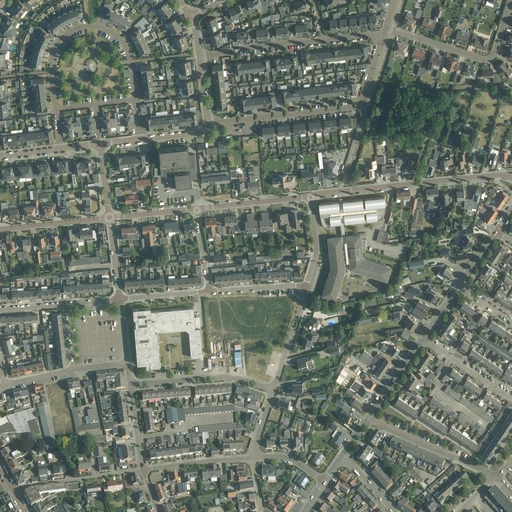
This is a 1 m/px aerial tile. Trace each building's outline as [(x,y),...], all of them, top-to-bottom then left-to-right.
[(149,0),(148,1),(153,5),(152,6),(154,8),(158,4),(156,1),(157,0),(149,0)] [(251,10),(256,7),(252,0),(247,0),(248,1),(247,1),(249,6),(246,8),(248,13),(252,12),(251,10)] [(252,0),(256,7),(259,6),(261,9),(267,6),(263,0),(260,0),(260,1),(259,0),(252,0)] [(305,0),(303,0),(293,3),(294,10),(293,10),(294,14),(301,12),(300,8),(307,6),(306,4),(306,3),(305,0)] [(29,9),(31,7),(25,2),(23,4),(19,1),(18,2),(15,4),(16,5),(15,6),(24,12),(26,10),(27,11),(29,9)] [(155,10),(159,14),(168,7),(168,6),(166,3),(165,4),(165,3),(160,6),(158,4),(154,8),(155,10)] [(234,8),(239,16),(241,15),(242,17),(248,13),(246,8),(242,10),(240,5),(238,5),(235,6),(235,7),(234,8)] [(20,17),(24,12),(15,6),(14,6),(12,9),(12,10),(16,14),(14,16),(19,20),(21,18),(20,17)] [(77,19),(81,18),(81,17),(83,16),(82,11),(82,10),(81,7),(74,9),(77,18),(77,19)] [(162,19),(164,21),(169,18),(168,15),(172,12),(171,11),(172,10),(170,8),(169,8),(168,7),(159,14),(162,19)] [(233,19),(239,16),(234,8),(233,8),(233,7),(230,9),(230,10),(229,10),(232,15),(228,17),(230,20),(231,22),(234,21),(233,19)] [(111,21),(111,20),(115,11),(109,8),(107,11),(107,12),(105,17),(107,18),(107,19),(111,21)] [(68,11),(71,20),(77,18),(74,9),(68,11)] [(422,26),(429,28),(429,29),(433,30),(436,21),(438,16),(440,17),(442,10),(438,9),(436,16),(434,21),(424,18),(422,26)] [(62,14),(66,22),(71,20),(68,11),(62,14)] [(111,20),(116,22),(121,14),(115,11),(111,20)] [(333,14),(334,20),(330,20),(330,21),(329,21),(330,25),(331,25),(331,31),(333,30),(333,31),(336,31),(336,30),(338,30),(337,24),(340,23),(340,19),(339,12),(333,14)] [(367,20),(370,20),(369,16),(369,13),(366,14),(366,15),(360,16),(360,21),(361,27),(362,27),(363,28),(366,27),(366,26),(367,26),(367,20)] [(404,19),(403,22),(404,22),(404,23),(403,23),(404,23),(413,26),(414,27),(414,26),(416,20),(416,19),(412,18),(413,15),(407,13),(406,16),(405,19),(404,19)] [(56,17),(62,25),(66,22),(62,14),(56,17)] [(116,22),(121,25),(126,18),(121,14),(116,22)] [(369,16),(370,20),(371,26),(372,26),(376,26),(376,25),(377,25),(377,19),(380,19),(381,14),(369,16)] [(350,17),(350,22),(351,28),(353,28),(353,29),(356,28),(358,27),(357,21),(360,21),(360,16),(359,15),(356,15),(356,16),(350,17)] [(19,20),(14,16),(12,19),(8,16),(7,17),(6,17),(5,20),(5,21),(5,22),(13,26),(14,26),(14,27),(15,27),(18,22),(19,20)] [(347,19),(340,19),(340,23),(341,29),(343,29),(343,30),(346,30),(346,29),(348,29),(347,22),(350,22),(350,17),(350,16),(346,16),(347,19)] [(62,25),(56,17),(51,22),(57,29),(62,25)] [(207,23),(207,26),(218,23),(216,17),(207,20),(207,23)] [(132,22),(126,18),(121,25),(120,26),(124,29),(124,28),(126,29),(130,25),(130,24),(132,22)] [(171,21),(169,18),(164,21),(165,23),(167,22),(170,28),(178,24),(178,23),(179,22),(177,19),(176,19),(176,18),(171,21)] [(301,22),(301,23),(303,34),(304,34),(304,35),(307,34),(307,33),(309,33),(308,28),(312,27),(311,21),(301,22)] [(7,29),(6,32),(12,34),(13,32),(11,32),(14,27),(14,26),(13,26),(5,22),(4,22),(2,25),(3,26),(2,27),(7,29)] [(58,29),(57,29),(51,22),(46,26),(48,28),(48,29),(49,29),(52,33),(54,31),(55,32),(58,29)] [(292,30),(291,22),(285,23),(285,25),(282,26),(283,36),(284,36),(284,37),(288,37),(288,36),(289,36),(288,30),(292,30)] [(302,34),(303,34),(301,23),(296,24),(295,22),(291,22),(292,30),(296,29),(297,35),(298,35),(302,35),(302,34)] [(210,31),(214,30),(219,28),(218,23),(207,26),(208,29),(209,28),(210,31)] [(450,35),(453,28),(449,26),(442,23),(438,34),(445,37),(446,33),(450,35)] [(170,34),(171,36),(177,34),(176,31),(181,29),(180,28),(181,27),(179,24),(178,24),(170,28),(169,28),(171,33),(170,34)] [(283,36),(282,26),(282,25),(272,26),(273,32),(277,32),(277,37),(279,37),(279,38),(282,37),(282,36),(283,36)] [(273,32),(272,26),(268,26),(268,27),(262,28),(264,39),(265,39),(268,39),(268,38),(269,38),(269,33),(273,32)] [(133,40),(134,39),(142,34),(138,28),(136,30),(135,30),(130,33),(132,36),(131,36),(133,40)] [(253,34),(252,28),(248,29),(249,30),(243,30),(244,41),(245,41),(245,42),(249,41),(249,40),(250,40),(249,34),(253,34)] [(264,39),(262,28),(257,29),(257,28),(252,28),(253,34),(257,33),(258,39),(259,39),(259,40),(263,40),(262,39),(264,39)] [(48,42),(50,38),(49,38),(50,35),(46,32),(45,32),(42,30),(39,36),(47,41),(48,42)] [(244,41),(243,30),(237,31),(237,30),(233,31),(233,33),(234,37),(238,36),(238,42),(240,42),(243,42),(243,41),(244,41)] [(458,31),(457,35),(455,39),(459,41),(459,40),(467,42),(469,34),(470,33),(469,33),(469,34),(466,33),(466,32),(461,30),(461,32),(458,31)] [(13,35),(12,34),(6,32),(5,35),(0,33),(0,39),(8,42),(9,39),(11,40),(12,37),(13,35)] [(212,41),(222,38),(221,32),(211,35),(212,38),(211,38),(212,41)] [(142,34),(134,39),(137,44),(145,40),(142,34)] [(175,44),(185,41),(184,40),(185,40),(184,37),(183,36),(178,37),(177,34),(171,36),(172,39),(173,44),(175,44)] [(477,47),(485,50),(487,42),(488,39),(482,37),(481,40),(476,38),(478,35),(474,34),(471,42),(475,43),(474,45),(477,46),(477,47)] [(44,46),(47,41),(39,36),(36,42),(44,46)] [(214,46),(225,43),(223,37),(222,38),(212,41),(212,43),(213,43),(214,46)] [(137,44),(139,49),(148,46),(145,40),(137,44)] [(185,43),(185,41),(175,44),(173,44),(175,50),(186,47),(186,46),(187,46),(186,42),(185,43)] [(400,54),(401,51),(405,52),(404,55),(407,56),(409,50),(406,49),(408,45),(398,41),(395,49),(394,52),(400,54)] [(42,51),(44,46),(36,42),(33,48),(42,51)] [(148,46),(139,49),(138,49),(139,53),(140,53),(141,55),(146,53),(147,54),(147,53),(150,52),(148,46)] [(367,46),(361,46),(362,56),(362,57),(368,56),(367,51),(371,51),(371,46),(367,47),(367,46)] [(415,47),(412,56),(415,56),(414,58),(420,60),(420,58),(423,59),(426,50),(415,47)] [(32,55),(41,57),(42,51),(33,48),(32,55)] [(311,63),(310,52),(304,53),(305,62),(302,62),(303,68),(306,68),(305,66),(311,66),(311,63)] [(435,65),(439,66),(442,56),(432,52),(429,62),(427,67),(433,69),(435,65)] [(275,68),(272,68),(273,74),(276,74),(275,71),(278,71),(278,68),(281,68),(280,58),(274,58),(274,62),(275,68)] [(447,61),(446,64),(447,64),(446,68),(454,70),(454,69),(458,70),(460,63),(456,62),(457,60),(449,58),(448,61),(447,61)] [(504,61),(498,67),(506,76),(508,75),(509,76),(510,76),(511,74),(511,72),(511,70),(509,67),(510,67),(508,64),(507,64),(504,61)] [(478,67),(466,64),(464,71),(475,75),(478,67)] [(179,78),(185,77),(185,73),(190,72),(190,71),(191,71),(191,67),(190,68),(190,66),(179,68),(178,68),(179,78)] [(493,70),(483,70),(483,77),(493,77),(493,83),(501,82),(497,74),(493,74),(493,70)] [(180,88),(181,88),(192,86),(192,85),(193,85),(192,81),(191,82),(191,80),(186,81),(185,77),(179,78),(180,88)] [(192,87),(192,86),(181,88),(182,93),(181,93),(181,97),(188,97),(187,93),(193,92),(192,91),(193,90),(193,87),(192,87)] [(288,99),(287,90),(287,88),(281,89),(281,86),(278,87),(279,93),(281,93),(282,101),(289,100),(288,99)] [(7,88),(0,89),(0,95),(1,95),(2,99),(8,98),(9,98),(8,91),(6,91),(6,89),(7,88)] [(0,108),(8,108),(7,102),(9,102),(8,101),(10,100),(10,98),(9,98),(8,98),(2,99),(2,103),(0,102),(0,108)] [(8,108),(0,108),(0,114),(4,114),(4,118),(12,118),(11,111),(8,111),(8,108)] [(118,112),(116,112),(117,122),(134,120),(133,114),(130,114),(129,111),(123,111),(124,117),(118,118),(118,112)] [(117,122),(116,112),(114,113),(115,118),(109,119),(109,113),(103,114),(103,117),(100,118),(101,124),(117,122)] [(79,117),(78,117),(79,127),(95,125),(94,118),(91,119),(91,115),(85,116),(85,122),(80,122),(79,117)] [(62,129),(79,127),(78,117),(76,117),(77,123),(71,123),(70,118),(64,119),(65,122),(62,122),(62,129)] [(347,129),(347,126),(346,117),(343,117),(343,118),(340,118),(341,121),(338,122),(339,127),(341,127),(342,130),(347,129)] [(356,118),(351,118),(351,117),(349,117),(346,117),(347,126),(352,126),(352,128),(356,128),(357,124),(356,118)] [(333,118),(330,119),(331,128),(339,127),(338,122),(336,122),(336,119),(333,119),(333,118)] [(332,131),(331,128),(330,119),(327,119),(327,120),(325,120),(325,123),(323,123),(324,129),(326,129),(326,132),(332,131)] [(134,127),(134,120),(117,122),(118,132),(120,132),(119,126),(125,126),(126,131),(132,130),(131,127),(134,127)] [(318,120),(315,121),(316,130),(316,131),(316,133),(321,132),(321,130),(324,129),(323,123),(321,124),(320,121),(318,121),(318,120)] [(316,130),(315,121),(312,121),(312,122),(309,122),(310,125),(307,125),(308,131),(310,131),(311,132),(316,131),(316,130)] [(117,122),(101,124),(102,131),(105,130),(105,134),(111,133),(110,127),(116,127),(117,132),(118,132),(117,122)] [(301,133),(299,122),(296,123),(296,124),(294,124),(294,127),(292,127),(293,133),(295,133),(295,136),(301,136),(301,133)] [(307,125),(305,126),(305,123),(302,123),(302,122),(299,122),(301,133),(306,133),(306,131),(308,131),(307,125)] [(279,129),(276,129),(277,135),(285,134),(284,124),(281,125),(281,126),(278,126),(279,129)] [(290,133),(293,133),(292,127),(290,127),(289,124),(287,125),(287,124),(284,124),(285,134),(285,136),(291,136),(290,133)] [(96,131),(95,125),(79,127),(80,137),(82,136),(81,131),(87,130),(87,136),(93,135),(93,132),(96,131)] [(269,136),(268,126),(265,126),(265,127),(263,128),(263,131),(260,131),(261,137),(264,136),(264,138),(270,137),(269,136)] [(277,135),(276,129),(274,129),(274,126),(271,127),(271,126),(268,126),(269,136),(277,135)] [(80,137),(79,127),(62,129),(63,135),(66,135),(67,138),(73,137),(72,132),(78,131),(78,137),(80,137)] [(460,131),(457,130),(454,140),(459,141),(460,137),(462,131),(460,131)] [(201,156),(206,156),(204,144),(198,145),(198,152),(201,151),(201,156)] [(195,154),(193,154),(193,155),(189,155),(188,146),(158,150),(160,165),(161,176),(168,177),(168,176),(174,177),(175,189),(192,187),(191,178),(195,178),(196,179),(197,179),(195,154)] [(491,158),(489,165),(494,167),(499,150),(493,148),(490,157),(491,158)] [(433,174),(435,169),(435,167),(438,157),(440,151),(436,150),(434,156),(433,160),(430,159),(429,165),(430,166),(428,172),(433,174)] [(479,154),(474,153),(473,158),(472,162),(481,165),(482,160),(484,153),(480,152),(479,154)] [(453,163),(452,158),(454,158),(453,153),(447,154),(448,159),(441,160),(441,164),(440,164),(441,169),(448,168),(448,164),(450,163),(450,164),(453,163)] [(374,171),(374,166),(377,166),(377,165),(378,164),(377,157),(377,155),(375,155),(376,161),(368,162),(368,168),(365,168),(366,177),(375,176),(374,171)] [(385,165),(385,162),(384,156),(378,157),(379,164),(382,164),(382,165),(383,175),(386,175),(386,176),(390,175),(390,174),(389,164),(385,165)] [(400,161),(399,158),(396,158),(397,164),(396,164),(389,164),(390,174),(397,174),(396,167),(400,166),(400,161)] [(325,160),(326,173),(328,173),(328,175),(338,174),(338,169),(339,169),(338,164),(337,161),(330,162),(329,159),(325,160)] [(408,160),(408,163),(408,167),(404,167),(405,173),(413,172),(411,159),(408,160)] [(63,161),(61,161),(62,174),(63,174),(62,172),(68,172),(68,173),(72,173),(71,166),(68,166),(67,160),(63,161)] [(53,175),(62,174),(61,161),(59,161),(55,162),(55,168),(52,168),(53,175)] [(80,173),(80,172),(81,172),(79,161),(73,162),(75,174),(72,174),(73,184),(76,184),(75,177),(81,177),(80,173)] [(53,175),(52,168),(49,169),(49,163),(48,163),(47,162),(44,162),(44,163),(42,163),(44,176),(53,175)] [(35,177),(44,176),(42,163),(41,164),(41,163),(37,163),(37,164),(36,164),(37,170),(34,170),(35,177)] [(25,165),(24,166),(26,178),(35,177),(34,170),(31,171),(30,165),(29,165),(29,164),(25,165)] [(317,164),(312,165),(311,165),(311,170),(301,171),(302,180),(311,179),(311,183),(318,182),(318,181),(324,180),(323,173),(318,173),(318,169),(317,169),(317,164)] [(25,178),(26,178),(24,166),(23,166),(23,165),(19,165),(19,166),(18,166),(19,172),(16,173),(16,179),(17,180),(20,180),(19,178),(25,177),(25,178)] [(8,168),(6,168),(7,180),(7,178),(10,177),(11,180),(16,179),(16,173),(13,173),(12,167),(8,167),(8,168)] [(260,188),(259,181),(255,181),(255,176),(254,176),(253,168),(248,169),(249,177),(250,181),(247,182),(248,189),(260,188)] [(242,177),(242,174),(237,175),(236,169),(230,170),(231,179),(239,178),(239,182),(236,182),(237,191),(243,190),(243,186),(244,186),(242,177)] [(228,171),(221,172),(222,182),(229,181),(228,171)] [(202,184),(209,183),(207,173),(200,174),(202,184)] [(279,178),(273,179),(273,181),(274,186),(280,185),(280,186),(289,185),(289,183),(295,182),(295,177),(294,175),(288,176),(288,175),(279,176),(279,178)] [(136,184),(130,185),(132,202),(138,201),(136,184)] [(132,202),(130,185),(115,187),(116,196),(125,195),(125,202),(132,202)] [(469,205),(468,209),(471,210),(472,205),(477,207),(482,188),(477,187),(475,194),(474,193),(472,200),(470,199),(469,205)] [(493,195),(504,202),(508,196),(503,192),(501,196),(498,194),(495,192),(495,191),(494,191),(496,189),(493,187),(491,189),(490,188),(488,191),(493,194),(493,195)] [(89,192),(89,189),(87,189),(88,192),(81,193),(82,199),(86,199),(87,205),(84,205),(85,206),(85,213),(91,212),(90,205),(91,205),(90,198),(89,192)] [(401,206),(404,206),(403,199),(411,198),(410,191),(405,191),(397,192),(397,198),(397,201),(401,201),(401,206)] [(457,192),(457,197),(458,199),(458,203),(461,203),(461,199),(465,199),(464,191),(457,192)] [(500,208),(504,202),(493,195),(489,192),(487,194),(491,197),(492,197),(494,198),(494,199),(496,201),(494,204),(500,208)] [(364,213),(367,213),(367,221),(374,220),(374,219),(377,218),(377,220),(382,219),(386,206),(385,197),(378,198),(378,199),(372,200),(372,198),(365,199),(366,207),(364,207),(364,213)] [(34,205),(23,206),(24,216),(35,215),(35,209),(39,208),(38,198),(34,199),(34,205)] [(365,221),(364,213),(364,207),(363,199),(356,200),(356,201),(350,202),(350,201),(343,201),(343,203),(339,203),(339,202),(332,202),(332,204),(329,204),(327,204),(326,203),(319,204),(320,204),(320,212),(321,220),(323,224),(326,228),(329,225),(329,223),(334,223),(334,224),(341,224),(342,236),(345,236),(344,221),(345,221),(345,223),(352,222),(352,221),(358,220),(358,222),(365,221)] [(68,213),(67,205),(69,204),(69,201),(63,201),(63,203),(64,207),(60,207),(60,213),(61,213),(61,214),(65,214),(64,213),(68,213)] [(2,213),(8,212),(9,217),(19,216),(18,209),(8,210),(7,202),(1,203),(2,213)] [(56,211),(55,203),(51,203),(47,204),(47,206),(42,206),(42,215),(47,215),(49,215),(49,214),(53,214),(53,211),(56,211)] [(478,207),(486,212),(487,210),(479,204),(478,207)] [(486,212),(478,207),(478,210),(484,214),(483,215),(486,217),(484,220),(490,223),(494,217),(488,213),(486,212)] [(488,213),(494,217),(498,211),(492,207),(488,213)] [(291,215),(292,227),(300,226),(298,209),(290,210),(291,215)] [(265,213),(266,229),(266,232),(273,231),(271,219),(268,219),(268,212),(265,213)] [(283,213),(276,214),(277,219),(277,223),(282,222),(284,222),(284,224),(285,224),(286,231),(292,230),(291,224),(290,219),(287,220),(286,213),(283,213)] [(252,235),(252,234),(252,230),(250,214),(247,215),(247,221),(242,222),(243,231),(246,231),(246,236),(252,235)] [(484,221),(477,216),(476,220),(475,220),(474,222),(480,226),(484,221)] [(191,232),(191,235),(196,234),(194,221),(187,222),(187,224),(183,225),(184,230),(185,233),(191,232)] [(172,235),(172,230),(171,222),(164,223),(165,231),(166,235),(168,234),(168,236),(172,235)] [(97,229),(98,233),(100,233),(101,240),(99,241),(100,246),(106,245),(106,240),(105,240),(104,224),(98,225),(98,229),(97,229)] [(155,224),(148,225),(149,232),(150,237),(151,245),(153,245),(152,235),(156,235),(156,233),(160,233),(159,227),(155,227),(155,224)] [(147,237),(147,241),(148,245),(151,245),(150,237),(149,232),(148,225),(142,226),(143,233),(146,232),(147,237)] [(87,241),(97,240),(95,230),(94,230),(95,231),(93,231),(91,226),(85,227),(86,238),(87,241)] [(86,238),(85,227),(79,227),(80,233),(77,233),(77,232),(77,233),(78,242),(84,241),(84,238),(86,238)] [(121,235),(117,235),(118,239),(128,238),(127,227),(121,228),(121,235)] [(127,227),(128,238),(129,243),(132,243),(131,237),(135,237),(135,239),(139,239),(137,227),(134,228),(134,227),(127,227)] [(71,228),(66,229),(67,239),(69,239),(69,241),(72,241),(73,247),(77,247),(77,242),(78,242),(77,233),(72,234),(71,228)] [(460,239),(459,240),(459,242),(461,244),(460,244),(467,249),(469,245),(471,246),(473,242),(472,241),(473,240),(470,238),(472,235),(472,233),(474,233),(473,229),(465,230),(466,234),(465,234),(463,234),(460,239)] [(11,234),(5,235),(6,242),(9,242),(10,249),(14,248),(13,241),(11,241),(11,234)] [(50,251),(51,257),(61,256),(59,239),(58,239),(58,235),(51,236),(52,237),(47,238),(48,246),(54,245),(54,250),(50,251)] [(345,236),(342,236),(330,238),(331,243),(329,243),(330,254),(331,267),(324,290),(326,291),(324,296),(336,299),(337,295),(338,295),(340,291),(339,290),(345,269),(345,263),(350,262),(351,269),(378,278),(378,279),(382,280),(382,279),(388,281),(392,268),(363,259),(363,251),(365,251),(364,245),(364,240),(361,240),(361,235),(345,236)] [(37,237),(38,242),(38,246),(42,245),(42,249),(46,248),(45,241),(44,241),(44,237),(37,237)] [(30,246),(30,243),(30,238),(22,239),(23,250),(27,249),(27,246),(30,246)] [(496,248),(504,253),(505,254),(508,249),(505,247),(507,245),(504,243),(502,245),(500,243),(496,248)] [(493,254),(500,259),(504,253),(496,248),(493,254)] [(248,255),(249,260),(249,263),(256,262),(256,257),(255,253),(253,253),(253,255),(248,255)] [(455,256),(457,264),(457,263),(457,262),(460,261),(460,262),(464,261),(464,260),(469,259),(468,254),(455,256)] [(490,258),(494,261),(497,263),(500,259),(493,254),(490,258)] [(424,261),(409,263),(410,269),(425,267),(424,261)] [(503,265),(501,269),(507,272),(511,266),(508,263),(505,267),(503,265)] [(483,269),(494,276),(495,273),(491,270),(492,268),(486,264),(483,269)] [(196,266),(196,274),(194,274),(194,277),(195,284),(201,284),(201,277),(203,277),(201,265),(196,266)] [(293,268),(293,271),(294,277),(297,277),(298,278),(301,278),(301,277),(300,267),(293,268)] [(452,273),(448,270),(446,268),(443,272),(440,270),(438,273),(440,275),(444,277),(445,276),(448,279),(452,273)] [(493,276),(494,276),(483,269),(479,274),(481,275),(479,277),(481,279),(480,281),(483,282),(485,278),(488,280),(491,275),(493,276)] [(63,285),(63,288),(64,293),(66,293),(66,294),(67,294),(70,294),(71,293),(71,292),(70,285),(69,278),(69,276),(69,273),(62,274),(60,274),(61,279),(64,279),(65,279),(65,280),(66,285),(63,285)] [(503,281),(509,285),(511,281),(506,277),(503,281)] [(428,299),(432,302),(437,295),(434,294),(436,291),(432,288),(429,286),(425,291),(430,295),(428,299)] [(0,293),(0,299),(0,300),(6,300),(6,296),(10,296),(9,287),(2,288),(2,293),(0,293)] [(411,287),(409,293),(418,297),(421,291),(411,287)] [(499,299),(504,292),(505,291),(500,287),(497,290),(494,296),(499,299)] [(507,293),(504,292),(499,299),(504,303),(508,298),(505,296),(507,293)] [(413,305),(425,313),(429,306),(425,303),(424,304),(419,300),(417,304),(414,303),(413,305)] [(458,309),(459,308),(465,312),(469,305),(464,301),(463,303),(460,302),(458,300),(454,306),(458,309)] [(425,313),(413,305),(412,306),(414,308),(411,312),(416,315),(421,318),(425,313)] [(475,309),(469,305),(465,312),(470,315),(469,317),(472,318),(471,320),(473,321),(474,321),(477,316),(475,314),(476,313),(473,311),(475,309)] [(328,315),(344,312),(343,306),(327,310),(328,315)] [(148,369),(149,367),(160,366),(159,360),(158,360),(157,355),(159,355),(158,343),(156,343),(156,337),(157,337),(157,332),(166,331),(166,330),(172,329),(172,330),(183,330),(183,328),(186,328),(186,330),(188,331),(188,332),(190,332),(190,334),(189,334),(190,346),(191,345),(192,351),(190,351),(191,357),(200,357),(200,358),(202,359),(203,357),(203,352),(202,352),(200,329),(201,329),(200,319),(194,319),(193,308),(187,308),(187,310),(182,310),(182,309),(170,310),(170,311),(165,311),(164,310),(153,311),(153,312),(151,313),(150,308),(144,308),(144,309),(138,309),(133,309),(133,319),(135,319),(135,323),(134,323),(134,327),(136,327),(136,333),(135,333),(135,341),(137,341),(137,347),(136,347),(136,355),(138,354),(138,360),(137,360),(137,364),(146,364),(146,367),(148,369)] [(460,318),(458,317),(452,313),(449,318),(454,322),(456,323),(458,321),(460,318)] [(473,321),(472,324),(471,325),(474,327),(476,323),(479,325),(480,323),(483,325),(488,317),(482,314),(480,318),(477,316),(474,321),(473,321)] [(322,320),(312,317),(311,320),(310,319),(308,326),(312,328),(311,330),(318,332),(319,330),(322,320)] [(407,325),(409,327),(413,330),(418,324),(411,319),(408,317),(405,321),(409,323),(407,325)] [(454,322),(449,318),(445,323),(451,327),(454,322)] [(488,326),(493,329),(497,324),(492,320),(488,326)] [(451,327),(445,323),(442,328),(449,333),(451,331),(453,328),(451,327)] [(502,327),(497,324),(493,329),(498,333),(502,327)] [(507,331),(502,327),(498,333),(504,336),(507,331)] [(396,335),(396,334),(402,333),(399,337),(403,339),(404,338),(406,340),(411,333),(407,330),(405,328),(404,330),(403,329),(403,328),(390,330),(391,334),(390,334),(391,337),(396,335)] [(452,336),(449,334),(449,333),(442,328),(438,333),(446,338),(447,336),(451,339),(449,341),(453,343),(456,338),(453,336),(452,336)] [(309,333),(308,338),(304,337),(302,345),(309,347),(312,340),(316,341),(317,335),(318,332),(311,330),(310,333),(309,333)] [(511,334),(507,331),(504,336),(502,339),(504,340),(505,338),(509,340),(511,334)] [(465,334),(463,336),(461,340),(463,342),(459,348),(465,351),(469,344),(466,342),(468,340),(466,339),(468,336),(465,334)] [(10,338),(9,338),(8,336),(2,337),(4,346),(13,344),(12,338),(10,339),(10,338)] [(15,350),(13,344),(4,346),(7,356),(12,355),(11,351),(15,350)] [(380,349),(384,352),(388,355),(390,352),(395,356),(399,350),(394,346),(391,349),(384,344),(380,349)] [(329,348),(330,355),(343,352),(342,346),(339,347),(339,346),(329,348)] [(478,352),(472,348),(469,354),(474,357),(478,352)] [(358,359),(361,360),(366,352),(364,350),(362,353),(358,359)] [(429,360),(429,359),(432,355),(427,351),(423,356),(429,360)] [(366,352),(361,360),(363,362),(369,354),(366,352)] [(383,363),(388,367),(392,361),(381,354),(381,355),(377,352),(374,357),(378,359),(380,357),(384,360),(383,363)] [(483,355),(478,352),(474,357),(479,361),(483,355)] [(363,362),(366,364),(371,356),(369,354),(363,362)] [(488,359),(483,355),(479,361),(484,364),(488,359)] [(39,362),(36,362),(38,370),(44,369),(43,361),(42,356),(38,357),(39,362)] [(298,363),(300,371),(305,369),(308,369),(307,365),(313,364),(310,356),(304,358),(299,359),(297,360),(298,363)] [(371,356),(366,364),(368,366),(374,357),(371,356)] [(429,360),(423,356),(420,361),(425,365),(429,360)] [(31,371),(38,370),(36,362),(35,358),(32,359),(33,363),(30,364),(31,371)] [(493,362),(488,359),(484,364),(489,368),(493,362)] [(31,371),(30,364),(29,360),(23,362),(25,373),(31,371)] [(425,365),(420,361),(416,366),(424,371),(426,369),(424,367),(425,365)] [(17,367),(19,374),(25,373),(23,362),(20,362),(17,363),(17,367)] [(384,372),(388,367),(383,363),(381,362),(379,364),(378,367),(379,368),(384,372)] [(494,371),(498,366),(493,362),(489,368),(494,371)] [(12,376),(19,374),(17,367),(15,367),(14,364),(10,365),(12,376)] [(335,373),(339,375),(344,366),(341,364),(339,368),(338,368),(335,373)] [(377,371),(375,373),(381,377),(384,372),(379,368),(378,367),(374,364),(372,368),(377,371)] [(503,369),(498,366),(494,371),(499,375),(503,369)] [(504,372),(502,376),(507,380),(511,374),(511,372),(511,370),(507,368),(505,371),(504,372)] [(451,376),(454,378),(458,372),(453,369),(449,374),(447,373),(442,380),(444,382),(447,377),(449,379),(451,376)] [(115,387),(115,390),(115,391),(116,390),(125,389),(125,386),(123,371),(113,372),(114,381),(115,384),(115,387)] [(113,372),(105,373),(106,382),(106,391),(115,390),(115,387),(115,384),(114,381),(113,372)] [(428,379),(429,380),(432,382),(435,377),(435,376),(435,375),(431,372),(426,378),(428,379)] [(463,376),(458,372),(454,378),(459,381),(463,376)] [(104,388),(103,382),(106,382),(105,373),(96,374),(97,383),(99,383),(100,388),(104,388)] [(420,386),(422,383),(422,384),(426,378),(418,373),(419,374),(417,377),(411,373),(408,378),(420,386)] [(368,386),(372,389),(377,383),(366,376),(364,379),(370,383),(368,386)] [(418,389),(420,386),(408,378),(405,383),(410,386),(408,390),(407,389),(414,394),(418,389)] [(461,383),(459,385),(455,392),(457,393),(458,393),(459,392),(462,387),(464,388),(466,386),(468,387),(472,382),(467,378),(464,382),(463,384),(461,383)] [(83,383),(84,388),(88,388),(88,389),(88,391),(90,400),(94,399),(90,381),(83,383)] [(61,389),(60,382),(46,385),(48,394),(54,393),(53,390),(56,390),(61,389)] [(72,382),(67,383),(69,392),(70,392),(70,394),(71,395),(75,394),(72,382)] [(472,393),(473,391),(477,385),(472,382),(468,387),(466,390),(469,392),(469,391),(472,393)] [(289,394),(294,394),(303,393),(303,384),(297,384),(292,384),(293,387),(289,387),(289,394)] [(482,389),(477,385),(473,391),(472,393),(471,394),(474,395),(476,392),(478,394),(482,389)] [(42,404),(46,403),(44,393),(44,392),(43,386),(34,388),(35,393),(35,395),(40,393),(41,397),(42,397),(43,400),(42,400),(42,404)] [(241,397),(244,390),(237,388),(235,395),(238,396),(237,400),(240,401),(241,397)] [(20,391),(21,399),(28,397),(26,390),(20,391)] [(241,397),(247,399),(250,392),(244,390),(241,397)] [(11,400),(13,405),(16,404),(15,400),(21,399),(20,391),(13,393),(14,399),(11,400)] [(486,404),(486,403),(491,395),(490,394),(490,393),(488,391),(487,391),(487,392),(486,392),(482,397),(485,399),(483,402),(486,404)] [(256,394),(250,392),(247,399),(251,400),(250,404),(253,404),(254,401),(256,394)] [(254,401),(253,404),(256,406),(257,402),(260,403),(262,397),(256,394),(254,401)] [(496,398),(491,395),(486,403),(491,407),(493,404),(496,398)] [(353,396),(351,399),(349,402),(359,409),(363,403),(355,398),(353,396)] [(394,404),(399,408),(404,401),(399,397),(394,404)] [(338,398),(335,403),(342,407),(345,403),(338,398)] [(493,404),(491,407),(496,410),(494,413),(497,415),(503,406),(500,404),(502,402),(496,398),(493,404)] [(283,410),(288,411),(290,407),(293,408),(293,409),(299,411),(301,403),(300,403),(296,401),(294,405),(291,404),(291,403),(281,400),(278,408),(283,410)] [(404,411),(409,404),(404,401),(399,408),(404,411)] [(404,411),(410,415),(414,408),(409,404),(404,411)] [(343,413),(339,419),(348,425),(352,419),(349,417),(351,414),(344,408),(341,412),(343,413)] [(420,411),(414,408),(410,415),(415,418),(420,411)] [(0,430),(11,425),(27,423),(36,420),(34,409),(24,412),(14,415),(6,417),(1,420),(1,419),(0,419),(0,430)] [(418,416),(423,420),(428,413),(423,409),(418,416)] [(90,424),(93,424),(98,422),(95,410),(87,412),(88,416),(90,424)] [(167,419),(168,424),(178,423),(176,412),(176,411),(166,412),(167,419)] [(184,412),(183,411),(176,412),(178,423),(185,422),(184,412)] [(428,413),(423,420),(428,424),(433,417),(428,413)] [(253,425),(256,417),(246,414),(244,419),(247,420),(245,426),(250,428),(251,424),(253,425)] [(428,424),(434,427),(438,420),(433,417),(428,424)] [(128,424),(127,418),(120,419),(117,420),(117,423),(109,424),(109,427),(104,427),(104,431),(113,430),(114,430),(113,426),(120,425),(128,424)] [(39,432),(36,420),(27,423),(11,425),(0,430),(0,437),(2,436),(3,436),(12,435),(16,435),(39,432)] [(443,424),(438,420),(434,427),(439,431),(443,424)] [(502,425),(509,430),(511,425),(511,424),(506,420),(502,425)] [(449,427),(443,424),(439,431),(444,434),(447,430),(449,427)] [(499,431),(506,435),(509,430),(502,425),(499,431)] [(447,433),(452,436),(457,429),(452,426),(447,433)] [(315,429),(312,427),(305,440),(305,446),(309,446),(310,440),(315,429)] [(118,436),(122,435),(122,439),(129,438),(128,431),(124,432),(124,429),(114,430),(113,430),(113,435),(118,434),(118,436)] [(276,442),(276,437),(278,437),(277,434),(278,434),(277,431),(278,431),(278,429),(275,429),(275,431),(275,434),(269,435),(269,438),(271,438),(271,442),(267,442),(267,448),(275,448),(274,442),(276,442)] [(462,433),(457,429),(452,436),(457,440),(462,433)] [(499,431),(495,436),(502,440),(506,435),(499,431)] [(18,439),(18,443),(26,440),(40,436),(39,432),(16,435),(12,435),(3,436),(2,436),(0,437),(0,450),(4,448),(10,444),(8,440),(18,439)] [(376,432),(372,437),(379,442),(381,439),(382,440),(384,437),(376,432)] [(288,447),(288,442),(287,439),(290,439),(290,433),(285,433),(285,438),(284,438),(280,438),(280,441),(281,447),(288,447)] [(303,445),(303,440),(303,438),(301,438),(301,433),(297,433),(297,438),(296,438),(296,442),(293,442),(293,445),(293,450),(300,450),(300,445),(303,445)] [(346,438),(342,435),(339,433),(332,443),(334,444),(334,445),(339,448),(346,438)] [(467,436),(462,433),(457,440),(463,443),(467,436)] [(196,434),(192,435),(193,440),(195,454),(195,455),(198,455),(198,454),(201,453),(201,450),(202,450),(201,445),(197,445),(197,442),(197,441),(196,434)] [(182,456),(189,455),(188,448),(187,444),(184,444),(184,441),(183,438),(183,436),(180,437),(181,445),(181,449),(182,456)] [(472,440),(467,436),(463,443),(468,447),(472,440)] [(502,440),(495,436),(492,441),(499,446),(502,440)] [(379,442),(372,437),(368,443),(374,447),(373,449),(382,455),(383,453),(377,448),(378,446),(377,445),(379,442)] [(396,449),(399,442),(394,439),(390,447),(396,449)] [(229,444),(229,440),(222,441),(222,440),(219,440),(219,449),(223,449),(223,452),(230,451),(229,444)] [(478,443),(472,440),(468,447),(473,450),(478,443)] [(499,446),(492,441),(488,446),(495,451),(499,446)] [(402,452),(405,444),(399,442),(396,449),(402,452)] [(19,446),(18,443),(12,446),(12,447),(8,449),(1,453),(4,459),(10,456),(11,455),(10,452),(14,449),(19,446)] [(108,464),(103,464),(102,448),(101,448),(101,444),(95,445),(95,449),(94,449),(95,459),(98,458),(98,464),(99,472),(111,471),(110,465),(108,465),(108,464)] [(405,444),(402,452),(407,454),(411,447),(405,444)] [(488,446),(485,451),(492,456),(495,451),(488,446)] [(365,447),(361,453),(368,458),(370,454),(372,456),(373,454),(380,459),(382,455),(373,449),(372,452),(365,447)] [(413,457),(417,449),(411,447),(407,454),(413,457)] [(419,460),(422,452),(417,449),(413,457),(419,460)] [(157,459),(156,452),(155,452),(155,450),(152,450),(152,451),(149,452),(150,455),(148,456),(149,460),(150,460),(151,460),(157,459)] [(492,456),(485,451),(481,456),(481,457),(482,457),(488,461),(492,456)] [(11,455),(10,456),(11,457),(4,460),(7,465),(22,457),(26,455),(26,452),(17,452),(11,455)] [(422,452),(419,460),(425,462),(428,454),(422,452)] [(366,461),(368,458),(361,453),(357,459),(364,463),(363,464),(367,467),(370,463),(366,461)] [(312,463),(318,468),(325,458),(318,454),(312,463)] [(430,465),(434,457),(428,454),(425,462),(430,465)] [(436,467),(439,460),(434,457),(430,465),(436,467)] [(20,469),(18,465),(19,464),(19,463),(23,461),(22,458),(18,460),(16,461),(8,466),(11,473),(20,469)] [(438,472),(439,468),(442,470),(443,468),(445,463),(445,462),(439,460),(436,467),(435,470),(438,472)] [(69,470),(65,461),(61,462),(61,465),(53,466),(54,475),(65,473),(65,470),(69,470)] [(77,463),(79,471),(84,471),(84,470),(87,469),(87,470),(91,470),(90,461),(77,463)] [(371,472),(379,465),(376,463),(369,469),(371,472)] [(41,465),(37,465),(39,477),(47,476),(47,472),(50,472),(49,465),(41,466),(41,465)] [(11,473),(15,480),(23,476),(21,473),(22,473),(21,471),(24,470),(22,467),(20,469),(11,473)] [(263,467),(262,477),(283,477),(283,468),(279,468),(279,469),(276,469),(276,468),(270,468),(270,467),(263,467)] [(202,471),(202,476),(202,479),(220,478),(219,470),(216,470),(216,468),(209,468),(210,470),(202,471)] [(246,477),(247,477),(246,468),(236,468),(236,474),(241,474),(241,477),(238,477),(238,482),(242,482),(247,482),(246,477)] [(378,468),(375,471),(372,474),(375,478),(382,473),(378,468)] [(412,476),(411,476),(407,471),(403,476),(404,478),(400,482),(402,485),(412,476)] [(187,493),(186,484),(190,483),(190,479),(197,478),(197,477),(196,472),(184,473),(185,484),(182,484),(183,494),(187,493)] [(375,478),(379,482),(385,477),(382,473),(375,478)] [(26,474),(23,476),(15,480),(18,486),(23,485),(24,484),(24,483),(23,482),(29,479),(26,474)] [(168,479),(168,482),(169,486),(172,485),(176,484),(179,484),(178,479),(177,474),(171,475),(171,476),(167,476),(168,479)] [(340,479),(344,482),(346,484),(349,480),(351,482),(349,483),(354,488),(357,485),(351,478),(348,476),(347,477),(343,474),(340,479)] [(458,478),(464,484),(469,480),(463,474),(458,478)] [(138,481),(140,480),(139,475),(130,477),(131,477),(132,485),(139,484),(138,481)] [(304,489),(309,481),(303,477),(297,485),(304,489)] [(379,482),(383,486),(389,481),(385,477),(379,482)] [(464,484),(458,478),(454,482),(460,488),(464,484)] [(389,481),(383,486),(386,490),(393,485),(389,481)] [(31,507),(47,498),(52,496),(51,494),(55,494),(57,493),(67,492),(81,490),(80,482),(79,482),(80,487),(68,489),(67,484),(67,485),(64,486),(64,484),(35,488),(35,490),(33,491),(32,489),(24,493),(27,498),(25,498),(27,503),(29,502),(31,507)] [(104,489),(105,495),(113,494),(112,493),(122,492),(121,482),(121,483),(114,484),(114,483),(107,484),(108,488),(104,489)] [(155,488),(157,495),(165,493),(163,488),(169,486),(168,482),(159,485),(160,487),(155,488)] [(252,482),(247,483),(238,485),(240,491),(253,489),(252,482)] [(460,488),(454,482),(449,486),(455,493),(460,488)] [(347,494),(348,493),(350,491),(343,486),(343,487),(342,486),(337,483),(333,489),(335,491),(333,493),(338,496),(339,494),(338,492),(340,489),(347,494)] [(87,488),(87,493),(88,496),(88,498),(101,496),(99,485),(93,486),(93,488),(87,488)] [(394,491),(390,494),(395,500),(399,496),(404,491),(403,490),(405,488),(403,486),(401,488),(399,486),(394,491)] [(455,493),(449,486),(445,490),(450,497),(455,493)] [(290,501),(288,503),(285,501),(292,491),(288,488),(281,498),(279,501),(290,509),(294,503),(290,501)] [(362,488),(361,489),(357,492),(359,494),(355,498),(356,498),(353,500),(355,503),(360,498),(361,497),(366,492),(362,488)] [(484,498),(488,502),(496,511),(511,511),(511,508),(495,489),(484,498)] [(144,502),(145,503),(148,502),(147,499),(146,499),(144,492),(142,493),(141,490),(134,491),(133,491),(138,504),(144,502)] [(440,495),(446,501),(450,497),(445,490),(440,495)] [(370,496),(366,492),(361,497),(363,499),(362,500),(364,502),(365,501),(370,496)] [(166,497),(165,493),(157,495),(159,502),(165,501),(165,502),(169,501),(167,497),(166,497)] [(332,499),(341,505),(342,503),(345,505),(347,503),(342,499),(341,501),(335,497),(330,494),(329,494),(328,493),(328,494),(329,495),(328,497),(327,496),(325,498),(326,499),(326,500),(330,503),(332,499)] [(446,501),(440,495),(435,499),(441,505),(446,501)] [(0,511),(16,511),(12,504),(11,502),(10,501),(9,499),(8,496),(5,498),(2,500),(0,500),(0,511)] [(354,511),(362,511),(363,511),(368,507),(374,501),(370,496),(365,501),(367,503),(363,507),(358,511),(356,510),(354,511)] [(426,503),(424,505),(425,507),(428,510),(429,511),(433,511),(437,509),(433,505),(435,503),(431,498),(430,497),(425,502),(426,503)] [(355,503),(352,505),(354,507),(356,505),(358,506),(362,502),(360,500),(361,499),(360,498),(355,503)] [(283,511),(287,511),(290,509),(279,501),(277,504),(279,505),(277,507),(282,511),(283,511)] [(370,511),(371,511),(373,510),(378,505),(374,501),(368,507),(371,510),(370,511)] [(49,502),(43,506),(42,504),(33,508),(35,511),(37,511),(50,505),(49,502)] [(404,509),(406,505),(401,502),(397,508),(402,511),(403,511),(405,509),(404,509)] [(257,504),(251,505),(243,506),(243,503),(238,504),(239,511),(249,509),(249,511),(250,511),(252,511),(258,511),(257,504)] [(274,511),(277,508),(270,503),(267,507),(274,511)]
